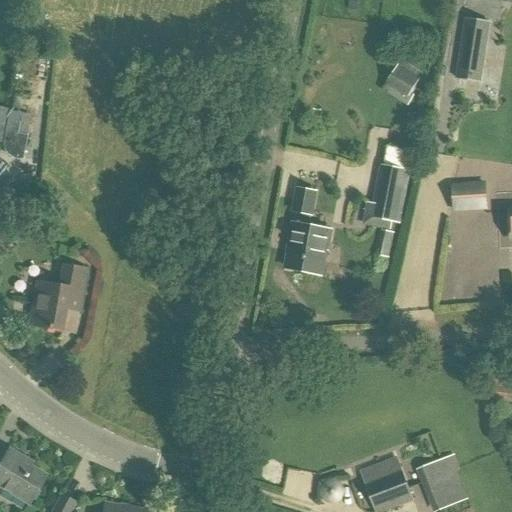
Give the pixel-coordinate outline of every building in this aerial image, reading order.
[(485,53),(489,23),(465,19),(460,49),(485,53)] [(388,82),(408,95),(417,80),(397,68),(388,82)] [(0,143),(1,143),(1,145),(1,146),(2,148),(2,150),(3,152),(4,153),(5,155),(7,156),(8,157),(10,158),(11,159),(13,160),(17,161),(18,161),(21,160),(26,137),(16,135),(20,115),(9,113),(9,110),(0,108),(0,143)] [(375,217),(395,221),(404,170),(384,166),(375,217)] [(474,185),(476,208),(486,208),(485,184),(474,185)] [(287,268),(320,275),(324,249),(328,249),(331,231),(308,227),(315,193),(298,189),(293,212),(296,212),(294,224),(293,224),(289,242),(292,243),(287,268)] [(381,231),(377,257),(391,260),(395,234),(381,231)] [(29,325),(60,331),(66,299),(80,302),(86,270),(63,266),(59,287),(37,283),(29,325)] [(0,489),(26,505),(42,476),(16,461),(18,457),(7,451),(0,462),(0,489)] [(443,508),(467,499),(450,457),(426,467),(443,508)] [(365,482),(376,511),(383,511),(413,501),(401,468),(365,482)] [(50,511),(71,511),(76,503),(60,494),(50,511)]
